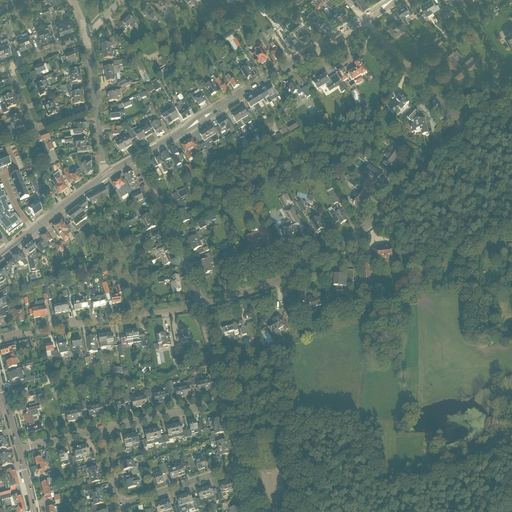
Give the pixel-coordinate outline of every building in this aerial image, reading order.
[(153,0),(153,1),(160,8),(162,7),(164,5),(167,7),(168,7),(172,3),(168,0),(164,0),(163,0),(153,0)] [(357,0),(362,8),(368,5),(364,0),(357,0)] [(436,5),(434,2),(432,0),(428,0),(426,1),(433,12),(439,8),(437,4),(436,5)] [(426,1),(421,5),(425,12),(424,12),(426,16),(433,12),(426,1)] [(150,18),(151,17),(152,18),(155,16),(154,15),(155,14),(157,11),(155,8),(151,5),(148,7),(146,4),(143,7),(144,8),(141,10),(144,13),(143,13),(146,16),(147,15),(150,18)] [(412,13),(411,10),(409,11),(405,4),(398,9),(401,15),(400,16),(404,22),(403,22),(405,24),(408,22),(406,18),(411,15),(410,14),(412,13)] [(267,5),(260,11),(264,16),(268,12),(267,11),(270,9),(267,5)] [(342,12),(339,14),(338,13),(333,16),(335,18),(334,19),(335,20),(335,19),(337,22),(341,19),(343,21),(348,17),(346,13),(347,13),(343,7),(342,7),(342,6),(339,8),(342,12)] [(421,15),(417,18),(423,24),(426,21),(424,18),(421,15)] [(123,21),(117,28),(120,31),(118,33),(121,36),(125,31),(123,29),(125,26),(128,29),(129,27),(131,28),(136,23),(129,17),(124,23),(123,21)] [(69,18),(62,20),(62,21),(63,23),(67,32),(73,29),(69,18)] [(310,19),(308,20),(316,29),(317,28),(319,30),(320,29),(323,33),(328,29),(324,22),(321,25),(318,20),(314,23),(314,22),(312,23),(310,19)] [(290,23),(287,26),(293,32),(297,29),(299,34),(296,36),(299,42),(301,40),(304,45),(307,43),(307,42),(308,42),(312,40),(308,33),(303,36),(298,28),(302,25),(298,20),(292,26),(290,23)] [(63,23),(62,21),(56,23),(60,34),(67,32),(63,23)] [(397,26),(397,25),(394,21),(388,25),(389,26),(390,27),(390,28),(389,29),(391,33),(392,33),(394,37),(405,29),(402,24),(398,26),(398,25),(397,26)] [(45,28),(42,29),(46,40),(52,37),(50,32),(50,31),(50,32),(49,31),(50,31),(50,30),(49,30),(51,29),(51,30),(53,29),(51,24),(45,26),(45,28)] [(271,27),(266,30),(271,37),(271,36),(276,33),(271,27)] [(221,35),(220,36),(224,41),(224,40),(235,33),(232,28),(223,34),(221,35)] [(46,40),(42,29),(39,30),(39,29),(36,30),(41,42),(46,40)] [(27,32),(21,34),(22,37),(26,47),(32,45),(27,32)] [(26,47),(22,37),(21,34),(21,33),(15,35),(21,49),(26,47)] [(195,37),(192,34),(184,41),(187,44),(195,37)] [(438,38),(435,36),(434,35),(428,41),(431,45),(438,38)] [(115,37),(112,39),(117,45),(118,46),(121,44),(115,37)] [(219,37),(209,44),(211,46),(214,44),(220,40),(219,37)] [(287,37),(284,39),(291,52),(297,48),(295,46),(299,43),(295,38),(292,40),(293,42),(290,44),(287,37)] [(439,37),(435,41),(432,45),(436,49),(443,41),(439,37)] [(4,39),(0,41),(1,42),(6,55),(12,53),(10,48),(9,45),(10,44),(9,41),(9,40),(8,39),(6,38),(5,38),(4,39)] [(279,53),(277,48),(273,42),(270,43),(271,44),(270,45),(271,45),(270,46),(274,51),(271,53),(275,60),(281,56),(279,53)] [(113,48),(113,44),(111,45),(110,43),(106,43),(106,45),(102,46),(103,53),(111,52),(111,48),(113,48)] [(267,55),(266,52),(262,46),(256,50),(259,55),(258,55),(264,63),(266,62),(265,60),(267,59),(266,56),(267,55)] [(447,51),(445,53),(441,56),(452,69),(451,70),(458,77),(461,74),(463,76),(480,61),(480,59),(478,57),(476,57),(474,58),(472,56),(461,66),(451,55),(455,52),(451,48),(448,51),(447,51)] [(111,52),(103,53),(104,60),(104,61),(108,61),(107,60),(112,59),(114,59),(114,60),(114,63),(122,62),(122,59),(116,60),(115,51),(111,52)] [(264,63),(258,55),(256,56),(253,51),(250,53),(254,59),(253,60),(255,63),(256,62),(258,64),(260,63),(261,64),(264,63)] [(76,63),(75,60),(73,54),(61,59),(63,65),(69,62),(71,65),(76,63)] [(149,81),(137,56),(131,58),(144,84),(149,81)] [(359,61),(354,64),(357,69),(352,72),(351,72),(349,73),(349,74),(348,74),(349,75),(347,76),(342,69),(336,73),(342,83),(348,79),(350,83),(354,80),(355,81),(354,81),(357,85),(363,81),(361,77),(360,77),(361,75),(362,76),(367,73),(359,61)] [(253,71),(247,62),(239,68),(244,77),(247,81),(252,77),(249,73),(253,71)] [(223,64),(219,66),(225,78),(229,85),(231,84),(234,90),(239,87),(235,80),(232,81),(229,76),(223,64)] [(40,73),(48,70),(46,65),(34,69),(35,72),(31,73),(34,81),(41,79),(42,78),(40,73)] [(207,65),(204,67),(210,78),(213,77),(207,65)] [(79,70),(74,71),(74,70),(72,70),(71,67),(64,70),(65,72),(66,73),(67,75),(68,74),(69,78),(80,76),(79,70)] [(114,67),(110,68),(105,68),(106,75),(114,74),(120,74),(119,67),(114,67)] [(173,76),(169,69),(165,72),(169,79),(173,76)] [(216,73),(213,75),(214,78),(224,95),(229,92),(229,91),(226,85),(223,86),(219,79),(218,79),(219,78),(216,73)] [(114,74),(106,75),(107,83),(111,82),(111,83),(115,83),(115,82),(117,81),(117,78),(115,78),(114,74)] [(321,78),(313,84),(317,90),(325,85),(327,88),(332,85),(332,84),(333,83),(336,88),(338,87),(341,90),(340,91),(341,91),(345,89),(337,75),(336,76),(335,75),(328,79),(325,74),(321,77),(321,78)] [(42,83),(36,86),(38,92),(48,88),(45,80),(51,78),(49,75),(45,77),(42,78),(41,79),(42,83)] [(80,76),(69,78),(69,85),(77,84),(77,83),(81,82),(80,76)] [(197,81),(194,83),(200,92),(203,91),(197,81)] [(218,92),(216,88),(212,81),(208,82),(210,84),(205,87),(207,91),(208,91),(211,96),(218,92)] [(157,82),(152,85),(155,90),(156,91),(156,92),(161,89),(157,82)] [(294,107),(291,102),(302,95),(298,88),(297,89),(295,84),(291,87),(290,87),(289,87),(288,88),(288,89),(282,93),(292,108),(294,107)] [(152,85),(145,89),(147,92),(148,94),(155,90),(152,85)] [(270,87),(265,90),(272,102),(278,98),(275,94),(274,94),(273,91),(270,87)] [(307,87),(301,91),(306,98),(312,95),(307,87)] [(50,93),(48,88),(38,92),(40,97),(50,93)] [(82,92),(77,93),(77,91),(74,91),(74,88),(67,89),(68,95),(70,96),(71,96),(71,100),(83,98),(82,92)] [(265,90),(259,94),(264,101),(266,105),(269,104),(270,104),(272,108),(274,106),(272,102),(265,90)] [(120,92),(118,92),(113,93),(113,94),(108,95),(108,97),(108,99),(109,99),(109,102),(118,101),(117,97),(121,97),(120,92)] [(187,98),(185,99),(187,103),(193,99),(195,102),(196,102),(199,107),(206,103),(200,93),(196,96),(194,93),(191,95),(191,94),(189,95),(188,96),(187,96),(187,97),(187,98)] [(3,96),(0,96),(0,99),(1,100),(3,105),(14,101),(11,95),(4,98),(3,96)] [(262,102),(258,95),(251,99),(260,113),(263,112),(258,104),(262,102)] [(401,95),(398,99),(394,102),(390,98),(386,106),(391,110),(396,105),(401,110),(409,103),(401,95)] [(83,98),(71,100),(72,106),(74,105),(75,107),(79,106),(79,105),(83,104),(83,98)] [(178,106),(175,108),(179,114),(186,110),(187,112),(188,112),(191,110),(187,103),(185,99),(176,104),(178,106)] [(260,113),(251,99),(246,102),(249,106),(250,109),(254,107),(258,115),(260,113)] [(55,100),(46,103),(47,105),(43,107),(46,112),(56,108),(55,105),(57,104),(55,100)] [(129,100),(122,104),(124,109),(125,109),(132,106),(129,100)] [(16,106),(14,101),(3,105),(5,110),(16,106)] [(284,112),(285,111),(288,109),(284,101),(280,104),(284,112)] [(178,119),(173,110),(170,106),(165,110),(166,111),(173,122),(178,119)] [(58,114),(56,108),(46,112),(48,118),(58,114)] [(248,117),(246,113),(243,109),(238,113),(242,120),(245,118),(248,124),(251,122),(248,117)] [(191,116),(188,112),(187,112),(186,110),(179,114),(183,121),(191,116)] [(420,121),(419,119),(416,119),(415,118),(419,114),(414,110),(413,110),(407,115),(407,117),(411,122),(412,126),(410,126),(411,129),(410,129),(411,131),(411,130),(412,133),(417,132),(416,130),(420,129),(421,131),(420,131),(420,132),(421,132),(422,136),(425,135),(426,136),(427,137),(428,136),(429,135),(429,134),(428,128),(426,129),(425,122),(426,122),(425,119),(421,120),(422,120),(422,121),(420,121)] [(111,116),(110,116),(110,120),(111,120),(120,119),(120,120),(123,120),(122,115),(125,114),(125,111),(115,112),(110,113),(111,116)] [(164,115),(162,117),(168,126),(173,122),(166,111),(163,114),(164,115)] [(242,120),(238,113),(232,116),(235,120),(237,124),(238,126),(234,128),(237,134),(237,133),(240,139),(244,138),(242,132),(240,129),(243,127),(246,126),(242,120)] [(19,116),(15,118),(8,120),(10,125),(21,121),(19,116)] [(74,130),(85,129),(86,129),(86,128),(87,127),(86,125),(86,124),(85,123),(76,124),(76,120),(70,123),(70,125),(74,124),(74,130)] [(151,122),(150,120),(146,122),(147,124),(144,126),(144,125),(140,127),(142,131),(146,138),(152,135),(149,129),(152,127),(151,125),(150,123),(151,122)] [(231,129),(228,124),(225,120),(218,124),(219,127),(216,128),(222,139),(223,139),(225,138),(223,136),(228,133),(227,131),(231,129)] [(21,121),(10,125),(7,127),(11,136),(12,137),(13,138),(14,138),(16,138),(17,137),(17,136),(17,134),(21,133),(19,129),(24,127),(21,121)] [(162,134),(164,133),(158,122),(151,125),(152,127),(157,137),(159,136),(160,136),(162,134)] [(287,128),(289,132),(297,127),(295,123),(287,128)] [(219,141),(214,132),(211,128),(206,131),(210,139),(213,144),(219,141)] [(146,138),(142,131),(138,133),(136,130),(133,132),(132,130),(129,131),(133,138),(136,136),(140,142),(146,138)] [(126,140),(123,141),(122,141),(127,149),(133,146),(129,140),(133,138),(129,131),(123,135),(126,140)] [(206,131),(200,135),(205,143),(207,146),(209,144),(209,143),(212,141),(210,139),(206,131)] [(49,138),(47,132),(39,135),(41,141),(49,138)] [(237,133),(237,134),(235,134),(232,136),(237,143),(241,141),(240,139),(237,133)] [(273,138),(276,142),(283,138),(280,133),(273,138)] [(271,135),(268,137),(272,144),(276,142),(273,138),(271,135)] [(122,141),(123,141),(120,138),(120,139),(115,142),(115,141),(114,141),(115,142),(114,142),(115,146),(116,145),(118,149),(117,150),(118,153),(120,152),(127,149),(122,141)] [(191,140),(186,143),(191,150),(193,149),(197,155),(198,155),(200,154),(201,153),(197,147),(194,143),(191,140)] [(186,143),(181,146),(183,150),(189,160),(193,158),(191,155),(193,154),(191,150),(186,143)] [(386,168),(388,166),(391,167),(394,163),(394,162),(396,159),(397,160),(400,157),(398,155),(402,150),(398,147),(394,145),(391,149),(388,153),(389,154),(381,164),(386,168)] [(88,147),(76,148),(77,148),(77,154),(71,155),(74,158),(81,157),(80,154),(89,153),(89,152),(90,151),(89,148),(88,148),(88,147)] [(174,147),(169,151),(173,158),(172,158),(177,167),(176,167),(177,169),(182,166),(176,156),(179,155),(174,147)] [(361,152),(358,157),(363,161),(367,156),(361,152)] [(171,160),(169,157),(167,153),(161,156),(165,163),(164,163),(166,168),(169,171),(172,169),(168,161),(171,160)] [(7,156),(2,158),(6,167),(11,165),(7,156)] [(159,157),(155,159),(157,164),(159,167),(161,166),(165,174),(167,173),(162,161),(159,157)] [(159,169),(156,164),(154,160),(147,164),(157,182),(160,180),(156,171),(159,169)] [(80,162),(76,163),(81,172),(84,170),(87,175),(88,175),(89,175),(91,174),(91,173),(92,173),(92,172),(91,171),(92,170),(91,161),(82,165),(80,162)] [(190,165),(187,167),(191,177),(195,176),(190,165)] [(381,175),(377,172),(369,166),(364,173),(370,177),(367,181),(373,185),(381,175)] [(67,169),(63,171),(66,178),(69,184),(73,182),(74,184),(80,180),(82,179),(82,177),(79,171),(76,173),(75,173),(74,174),(73,172),(69,174),(67,169)] [(131,172),(124,176),(127,181),(128,183),(129,186),(132,190),(135,188),(136,191),(140,188),(131,172)] [(19,173),(10,177),(11,179),(10,179),(12,182),(21,178),(19,173)] [(67,189),(64,185),(63,183),(65,182),(61,176),(54,181),(62,192),(67,189)] [(21,178),(12,182),(14,187),(23,183),(21,178)] [(120,179),(115,182),(124,196),(127,194),(129,198),(127,198),(130,206),(134,204),(131,197),(130,194),(131,193),(129,187),(125,180),(122,182),(120,179)] [(35,181),(31,183),(32,187),(34,190),(35,193),(35,194),(36,194),(39,198),(42,196),(44,199),(41,202),(43,205),(47,202),(47,203),(49,201),(49,202),(51,202),(52,201),(53,199),(52,199),(53,199),(48,191),(44,194),(41,189),(42,188),(41,186),(40,186),(37,187),(35,181)] [(52,182),(53,184),(51,185),(50,183),(47,185),(51,190),(54,195),(56,193),(58,195),(62,192),(54,181),(52,182)] [(124,196),(115,182),(112,184),(116,190),(117,190),(121,198),(124,196)] [(23,183),(14,187),(16,191),(25,188),(23,183)] [(0,224),(9,236),(22,226),(15,216),(13,217),(10,214),(13,213),(1,184),(0,184),(0,224)] [(25,188),(16,191),(16,192),(17,193),(16,194),(17,196),(18,196),(27,193),(25,188)] [(104,189),(89,197),(93,204),(103,198),(107,205),(111,203),(104,189)] [(334,190),(327,194),(333,204),(340,201),(334,190)] [(366,199),(363,195),(358,191),(355,194),(356,195),(352,199),(351,199),(350,200),(354,204),(353,204),(354,205),(357,208),(366,199)] [(27,193),(18,196),(20,201),(29,197),(27,193)] [(131,197),(134,204),(143,200),(140,193),(131,197)] [(238,203),(246,199),(243,194),(235,198),(238,203)] [(287,194),(281,198),(286,206),(287,206),(288,208),(288,209),(283,212),(289,221),(284,224),(286,230),(285,231),(288,236),(297,231),(298,231),(300,230),(298,227),(302,225),(299,220),(299,219),(298,220),(297,218),(298,217),(292,207),(291,208),(291,207),(290,206),(292,204),(291,203),(293,202),(290,196),(289,197),(287,194)] [(87,200),(84,202),(89,209),(91,208),(90,205),(93,204),(89,197),(86,199),(87,200)] [(36,203),(32,206),(38,214),(41,212),(40,212),(42,210),(40,207),(42,205),(38,199),(35,202),(36,203)] [(176,203),(175,203),(178,209),(176,210),(177,214),(176,214),(177,214),(179,219),(189,215),(187,209),(186,209),(185,207),(183,204),(182,200),(180,201),(176,203)] [(89,209),(84,202),(79,206),(84,213),(89,209)] [(298,204),(302,213),(306,211),(301,202),(298,204)] [(27,208),(24,210),(28,216),(31,214),(34,217),(36,215),(36,216),(38,214),(32,206),(28,209),(27,208)] [(79,206),(72,211),(81,223),(82,227),(86,225),(83,221),(87,219),(83,214),(84,213),(79,206)] [(347,221),(345,216),(341,209),(338,211),(337,208),(329,212),(335,223),(339,221),(341,224),(347,221)] [(81,223),(72,211),(66,216),(71,221),(70,223),(77,232),(82,227),(81,223)] [(316,213),(308,218),(310,222),(312,225),(311,225),(312,228),(313,228),(316,233),(317,232),(317,233),(320,232),(320,231),(325,228),(319,218),(316,213)] [(149,215),(138,220),(139,222),(139,223),(141,226),(144,225),(152,221),(149,215)] [(189,215),(179,219),(182,225),(185,223),(186,225),(187,229),(196,225),(194,221),(193,222),(189,215)] [(144,225),(145,228),(144,229),(145,232),(155,227),(152,221),(144,225)] [(64,225),(63,226),(61,222),(53,228),(55,230),(53,231),(58,238),(60,237),(64,242),(68,239),(64,234),(69,230),(67,226),(64,227),(64,226),(64,225)] [(192,239),(189,240),(191,246),(201,241),(199,242),(198,239),(202,237),(199,233),(197,234),(196,230),(190,233),(191,237),(192,236),(193,238),(192,239)] [(262,238),(259,234),(259,232),(247,237),(251,246),(244,249),(244,250),(246,254),(253,251),(254,251),(260,248),(257,241),(262,238)] [(148,234),(143,236),(147,243),(148,242),(148,243),(148,244),(149,245),(150,245),(150,246),(154,244),(154,243),(156,242),(161,240),(160,239),(160,238),(160,237),(159,237),(158,234),(153,236),(152,233),(148,234)] [(44,241),(36,247),(40,254),(51,247),(48,243),(52,241),(49,238),(47,234),(46,234),(45,234),(44,235),(44,236),(43,236),(41,238),(41,239),(42,238),(44,241)] [(79,234),(75,236),(80,249),(81,249),(84,256),(88,255),(79,234)] [(201,241),(191,246),(194,251),(198,249),(199,251),(198,251),(200,255),(209,251),(207,247),(203,249),(201,247),(203,246),(202,241),(201,241)] [(33,242),(28,247),(29,248),(33,256),(34,262),(35,272),(40,271),(38,261),(36,254),(35,250),(35,247),(33,242)] [(61,243),(54,245),(57,256),(61,256),(60,252),(63,251),(61,243)] [(158,246),(150,250),(150,251),(151,251),(152,253),(153,252),(156,258),(151,260),(152,262),(167,255),(168,255),(166,251),(165,251),(164,249),(160,251),(158,246)] [(384,249),(371,251),(372,260),(378,259),(385,258),(386,262),(395,261),(394,254),(391,254),(391,251),(391,246),(384,247),(384,249)] [(29,248),(28,247),(23,250),(28,257),(31,273),(35,272),(34,262),(33,256),(29,248)] [(232,247),(231,247),(228,249),(227,249),(220,252),(225,263),(226,263),(225,263),(232,259),(233,260),(233,262),(234,262),(236,268),(241,266),(232,247)] [(203,259),(203,262),(200,264),(205,275),(213,272),(211,268),(214,267),(214,266),(210,257),(216,254),(215,251),(203,256),(203,257),(203,258),(204,259),(203,259)] [(26,258),(23,254),(20,255),(19,253),(15,256),(12,257),(16,264),(18,263),(19,264),(19,265),(20,265),(21,266),(22,266),(23,265),(24,267),(28,265),(24,259),(26,258)] [(167,255),(152,262),(154,266),(157,265),(157,263),(159,262),(160,262),(161,262),(164,267),(170,264),(169,262),(170,261),(167,255)] [(11,260),(6,264),(11,271),(12,274),(14,273),(15,276),(18,275),(16,267),(11,260)] [(10,271),(8,269),(5,264),(0,268),(5,274),(6,278),(6,279),(7,279),(6,277),(10,274),(8,272),(10,271)] [(368,264),(360,265),(360,273),(363,273),(368,272),(368,264)] [(334,282),(333,286),(335,286),(337,286),(337,291),(342,291),(342,287),(346,287),(346,283),(353,284),(353,282),(354,271),(348,271),(347,276),(338,275),(338,273),(335,272),(334,282)] [(165,278),(163,279),(164,281),(169,280),(169,281),(171,281),(172,283),(171,284),(173,293),(180,292),(179,287),(180,287),(178,276),(173,277),(172,277),(165,278)] [(42,280),(34,283),(32,283),(32,285),(33,288),(33,289),(44,286),(42,280)] [(117,293),(111,294),(111,297),(112,299),(112,304),(120,303),(119,298),(119,294),(121,293),(122,292),(119,286),(115,287),(117,293)] [(95,290),(89,291),(90,293),(90,296),(91,300),(92,300),(92,303),(93,308),(99,307),(97,296),(97,295),(95,290)] [(101,294),(97,295),(97,296),(99,307),(105,305),(105,303),(108,302),(104,290),(101,292),(101,294)] [(307,305),(301,307),(304,313),(308,311),(309,313),(311,314),(315,312),(316,310),(315,308),(321,306),(319,302),(321,302),(320,299),(318,299),(312,301),(311,296),(307,298),(309,302),(307,303),(307,304),(307,305)] [(89,305),(87,297),(78,299),(81,310),(87,309),(86,306),(89,305)] [(81,310),(78,299),(78,298),(78,299),(72,300),(72,299),(74,311),(81,310)] [(69,312),(68,307),(67,305),(69,304),(68,299),(63,300),(63,303),(60,303),(60,305),(62,314),(69,312)] [(47,316),(45,308),(44,301),(37,303),(40,318),(47,316)] [(40,318),(37,303),(37,302),(34,303),(34,305),(32,306),(31,308),(32,310),(29,310),(30,316),(33,315),(33,319),(40,318)] [(56,304),(53,304),(53,307),(55,315),(62,314),(60,305),(60,303),(56,304)] [(295,317),(291,309),(288,305),(283,308),(290,320),(295,317)] [(0,325),(1,325),(4,325),(3,318),(6,317),(5,313),(8,313),(7,307),(2,309),(3,313),(0,313),(0,325)] [(15,309),(9,310),(11,320),(16,319),(17,322),(19,322),(20,323),(23,322),(23,321),(25,321),(24,316),(23,311),(16,312),(15,309)] [(274,323),(271,324),(268,326),(272,334),(278,330),(283,327),(285,331),(289,329),(284,321),(283,322),(279,317),(273,321),(274,323)] [(236,324),(229,326),(230,328),(223,330),(225,336),(228,335),(227,333),(234,331),(235,335),(239,334),(237,327),(241,326),(242,330),(241,330),(243,337),(247,336),(243,322),(239,323),(239,325),(237,326),(236,324)] [(133,343),(131,331),(125,332),(126,336),(120,337),(121,343),(125,343),(125,341),(127,340),(128,344),(133,343)] [(137,331),(131,331),(133,343),(138,343),(141,342),(142,348),(147,347),(146,337),(144,337),(144,333),(138,334),(137,331)] [(180,337),(176,338),(177,341),(179,340),(180,343),(188,342),(188,340),(188,339),(189,339),(189,336),(187,336),(186,331),(180,332),(180,335),(179,335),(180,337)] [(112,334),(105,335),(107,345),(106,346),(107,347),(111,347),(111,349),(114,348),(112,334)] [(98,336),(98,337),(98,338),(98,339),(99,345),(100,344),(100,348),(107,347),(106,346),(105,335),(98,336)] [(170,345),(169,342),(169,337),(165,338),(164,335),(157,336),(157,341),(158,344),(162,344),(163,347),(170,345)] [(95,341),(94,341),(93,337),(87,338),(89,352),(97,351),(97,349),(96,345),(95,341)] [(81,343),(80,339),(71,340),(72,348),(75,348),(77,357),(81,357),(79,347),(82,347),(82,343),(81,343)] [(66,348),(66,347),(65,342),(58,343),(60,355),(64,354),(64,357),(65,358),(69,357),(69,361),(74,360),(72,353),(71,353),(69,348),(66,348)] [(53,351),(53,349),(52,344),(45,346),(46,353),(47,356),(51,355),(54,355),(53,351)] [(11,350),(15,348),(14,345),(4,348),(4,349),(0,349),(0,350),(1,356),(9,354),(9,355),(14,354),(13,350),(11,351),(11,350)] [(17,367),(13,355),(9,357),(10,361),(6,362),(8,369),(17,367)] [(203,362),(202,360),(198,362),(200,368),(202,368),(207,367),(205,362),(203,362)] [(16,372),(15,372),(10,374),(12,381),(18,379),(17,375),(22,374),(21,371),(23,370),(23,368),(16,370),(16,372)] [(194,378),(190,379),(192,386),(196,385),(198,393),(205,391),(202,379),(202,377),(197,378),(198,380),(194,381),(194,378)] [(202,379),(205,391),(211,389),(209,377),(206,378),(202,379)] [(181,388),(183,398),(190,396),(188,387),(192,386),(190,379),(187,380),(188,382),(184,383),(185,387),(181,388)] [(171,381),(168,382),(169,386),(171,393),(175,392),(176,399),(183,398),(181,388),(180,384),(172,386),(171,381)] [(14,391),(12,391),(13,397),(18,396),(27,394),(28,393),(26,389),(23,390),(23,388),(19,389),(18,385),(12,386),(13,390),(14,391)] [(165,388),(158,390),(159,394),(160,394),(161,403),(168,401),(167,394),(171,393),(169,386),(165,387),(165,388)] [(34,397),(42,395),(40,389),(32,391),(34,397)] [(141,397),(137,398),(138,399),(140,407),(147,406),(145,398),(146,397),(146,399),(149,398),(147,391),(144,391),(145,394),(141,394),(141,397)] [(155,391),(152,392),(155,404),(161,403),(160,394),(159,394),(156,395),(155,391)] [(129,395),(126,396),(127,403),(130,402),(131,402),(133,409),(140,407),(138,399),(137,398),(137,396),(134,397),(133,396),(129,397),(129,395)] [(127,403),(126,396),(118,397),(119,400),(116,400),(115,401),(117,408),(118,412),(125,411),(123,404),(124,403),(127,403)] [(94,406),(96,416),(103,414),(101,407),(105,406),(104,399),(103,398),(99,399),(100,402),(97,403),(97,405),(94,406)] [(84,402),(81,402),(82,403),(83,411),(86,410),(88,410),(89,417),(96,416),(94,406),(93,404),(90,405),(89,404),(85,405),(84,402)] [(28,413),(28,414),(24,415),(27,428),(26,428),(28,433),(33,432),(34,432),(37,431),(42,429),(41,425),(38,425),(38,423),(37,422),(36,421),(34,421),(33,421),(32,417),(35,416),(36,416),(37,415),(38,415),(39,414),(39,413),(40,412),(40,410),(41,409),(40,405),(36,406),(35,404),(29,406),(29,407),(26,408),(27,413),(28,413)] [(63,407),(60,407),(62,415),(65,415),(65,414),(66,414),(68,423),(74,421),(72,409),(68,410),(68,409),(64,410),(63,407)] [(75,408),(72,409),(74,421),(81,419),(79,411),(80,411),(79,407),(75,408)] [(220,420),(216,421),(215,418),(216,418),(208,419),(209,426),(210,426),(211,429),(213,429),(222,427),(220,420)] [(199,424),(196,425),(195,422),(188,423),(190,430),(185,431),(187,438),(191,437),(191,435),(194,435),(194,434),(198,433),(198,435),(201,434),(200,432),(201,432),(199,424)] [(180,425),(173,427),(176,438),(179,437),(180,438),(184,437),(184,439),(187,438),(185,431),(181,432),(180,425)] [(176,438),(173,427),(166,428),(168,435),(164,436),(166,443),(169,442),(168,440),(172,439),(176,438)] [(222,427),(213,429),(214,432),(210,433),(211,437),(209,437),(210,440),(217,439),(216,435),(223,433),(222,427)] [(158,430),(151,431),(154,444),(158,443),(158,445),(166,443),(164,436),(160,437),(158,430)] [(146,440),(142,441),(144,448),(147,447),(147,446),(154,444),(151,431),(145,433),(146,440)] [(144,448),(142,441),(138,442),(136,435),(130,436),(132,446),(136,445),(136,448),(140,447),(141,449),(144,448)] [(132,446),(130,436),(123,438),(126,450),(129,449),(128,447),(132,446)] [(217,439),(210,440),(210,443),(213,443),(214,447),(217,446),(218,450),(226,448),(225,441),(218,443),(217,439)] [(90,460),(90,461),(95,460),(93,453),(89,454),(89,453),(87,446),(80,448),(82,456),(83,458),(86,457),(87,459),(90,458),(90,460)] [(80,448),(74,449),(76,461),(79,461),(83,460),(83,458),(82,456),(80,448)] [(216,459),(214,459),(215,462),(218,462),(220,461),(222,461),(221,457),(228,455),(226,448),(218,450),(217,450),(217,454),(215,454),(216,459)] [(73,466),(71,458),(67,459),(65,451),(58,453),(61,464),(65,463),(65,465),(69,464),(70,467),(73,466)] [(207,460),(205,453),(201,454),(201,456),(198,458),(199,460),(195,462),(198,471),(204,469),(202,462),(207,460)] [(43,464),(47,463),(51,462),(50,456),(45,457),(46,459),(42,461),(40,455),(34,457),(35,459),(34,459),(36,466),(43,464)] [(186,467),(183,459),(180,460),(181,463),(177,464),(178,467),(174,468),(178,478),(184,475),(182,468),(186,467)] [(133,461),(122,464),(123,471),(130,469),(131,473),(139,471),(138,464),(134,465),(133,461)] [(46,463),(43,464),(36,466),(38,472),(40,472),(41,475),(45,474),(43,468),(47,467),(46,463)] [(160,471),(158,471),(156,472),(157,474),(153,475),(156,485),(163,482),(161,475),(165,474),(161,465),(158,466),(160,471)] [(89,466),(84,467),(81,467),(82,471),(84,470),(86,478),(90,477),(98,475),(97,468),(89,470),(89,466)] [(178,478),(174,468),(171,469),(170,467),(167,468),(171,480),(178,478)] [(8,481),(17,479),(15,472),(13,472),(12,470),(6,472),(8,481)] [(98,475),(90,477),(91,480),(87,481),(88,485),(84,486),(85,489),(92,488),(91,485),(92,485),(91,484),(100,482),(98,475)] [(134,480),(126,482),(127,489),(136,487),(135,483),(139,483),(138,478),(134,479),(134,480)] [(8,485),(9,485),(11,491),(15,490),(14,487),(18,486),(17,479),(11,480),(8,481),(7,481),(8,485)] [(41,484),(42,490),(49,489),(48,489),(47,486),(48,486),(47,479),(42,481),(43,483),(41,484)] [(232,492),(233,494),(236,493),(232,481),(226,484),(228,492),(229,493),(232,492)] [(228,492),(226,484),(219,486),(223,498),(226,497),(225,493),(228,492)] [(211,488),(204,490),(207,498),(208,502),(216,499),(217,502),(218,501),(220,501),(217,494),(214,495),(211,488)] [(51,498),(49,489),(42,490),(44,497),(46,496),(47,499),(51,498)] [(88,493),(87,494),(89,496),(90,500),(92,499),(102,497),(100,490),(88,493)] [(204,490),(198,492),(202,504),(205,503),(204,499),(207,498),(204,490)] [(190,495),(183,497),(187,506),(186,506),(188,511),(195,508),(196,510),(199,509),(199,508),(196,500),(192,502),(190,495)] [(18,505),(23,504),(21,497),(17,498),(16,496),(12,497),(15,506),(18,505)] [(102,497),(92,499),(93,503),(90,504),(91,507),(86,509),(87,511),(97,509),(96,505),(103,504),(102,497)] [(178,506),(175,507),(176,511),(180,511),(184,510),(183,507),(186,506),(187,506),(183,497),(177,499),(180,507),(179,507),(178,506)] [(169,502),(162,504),(165,511),(176,511),(175,507),(171,509),(169,502)]
